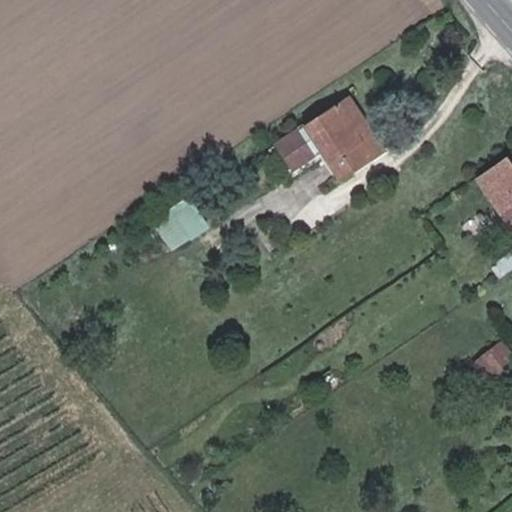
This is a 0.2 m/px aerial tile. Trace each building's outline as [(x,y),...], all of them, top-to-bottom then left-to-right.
[(362,123),(343,95),(303,123),(320,148),(339,174),(374,150),(357,126),(362,123)] [(303,123),(277,141),(295,166),(320,148),(303,123)] [(379,146),(362,123),(357,126),(374,150),(379,146)] [(155,220),(173,248),(209,224),(190,197),(155,220)] [(511,199),(503,205),(511,218),(511,199)] [(497,373),(511,362),(511,354),(503,342),(484,356),(497,373)]
